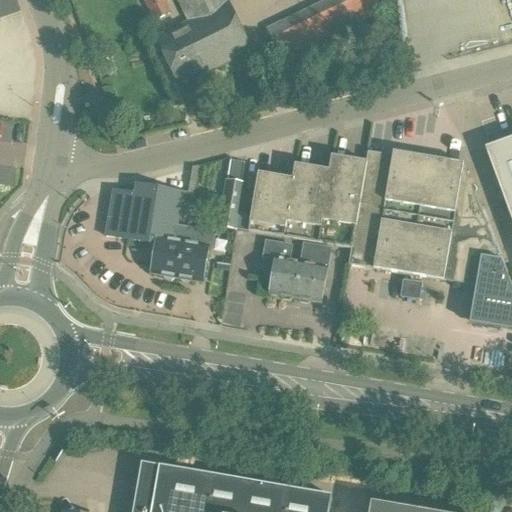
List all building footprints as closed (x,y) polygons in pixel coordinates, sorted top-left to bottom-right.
[(142,0),(155,23),(171,15),(163,0),(142,0)] [(177,0),(189,23),(156,39),(180,88),(251,52),(226,0),(177,0)] [(335,0),(348,28),(381,12),(375,0),(335,0)] [(511,139),(486,149),(511,218),(511,139)] [(399,274),(416,161),(368,153),(365,167),(364,167),(350,249),(351,250),(348,265),(399,274)] [(318,244),(350,249),(364,167),(331,161),(328,176),(329,176),(318,244)] [(416,161),(399,274),(476,286),(470,325),(486,328),(486,329),(487,329),(488,328),(499,330),(499,331),(500,331),(500,330),(511,331),(511,290),(465,169),(416,161)] [(184,196),(183,199),(193,200),(198,168),(191,171),(187,193),(184,193),(184,196)] [(292,184),(283,238),(318,244),(329,176),(328,176),(294,170),(292,184)] [(292,184),(257,178),(257,182),(255,191),(251,217),(248,233),(283,238),(292,184)] [(248,180),(247,190),(255,191),(257,182),(248,180)] [(220,218),(238,221),(244,184),(226,181),(220,218)] [(105,237),(155,246),(159,225),(177,228),(183,199),(184,196),(137,188),(136,195),(113,192),(105,237)] [(239,221),(237,231),(248,233),(251,217),(240,215),(239,221)] [(177,278),(185,230),(177,228),(159,225),(155,246),(150,273),(162,275),(165,280),(172,282),(175,277),(177,278)] [(189,284),(193,280),(202,282),(211,234),(185,230),(177,278),(179,278),(182,283),(189,284)] [(290,302),(294,298),(296,299),(302,263),(289,261),(291,246),(265,242),(262,259),(273,261),(268,294),(280,296),(283,301),(290,302)] [(307,305),(311,301),(321,303),(330,252),(304,248),(302,263),(296,299),(298,299),(300,303),(307,305)] [(229,271),(230,261),(222,260),(221,265),(217,265),(216,270),(229,271)] [(419,301),(421,286),(403,283),(401,299),(419,301)] [(329,511),(331,498),(141,465),(132,511),(329,511)]
